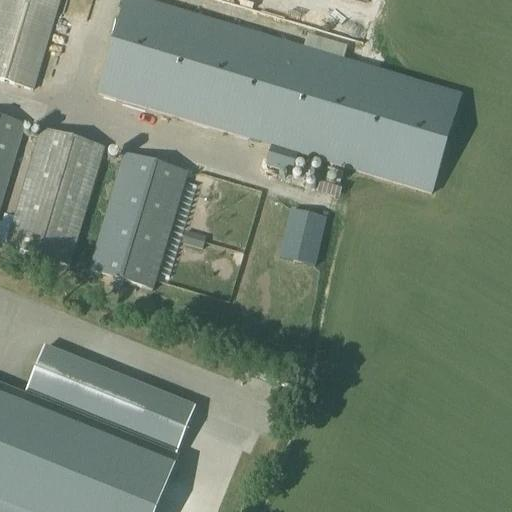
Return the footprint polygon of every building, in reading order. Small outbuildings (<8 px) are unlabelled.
[(0,0),(0,84),(34,95),(61,0),(0,0)] [(128,0),(125,0),(97,97),(267,148),(295,156),(430,196),(460,97),(128,0)] [(0,207),(24,128),(0,120),(0,207)] [(39,134),(5,252),(68,270),(103,152),(39,134)] [(290,175),(295,156),(267,148),(262,168),(290,175)] [(122,158),(87,275),(151,294),(186,177),(122,158)] [(289,212),(278,260),(313,268),(324,220),(289,212)] [(190,248),(194,236),(184,234),(181,245),(190,248)] [(0,511),(155,511),(174,465),(195,413),(42,351),(25,392),(166,449),(162,460),(0,396),(0,511)]
